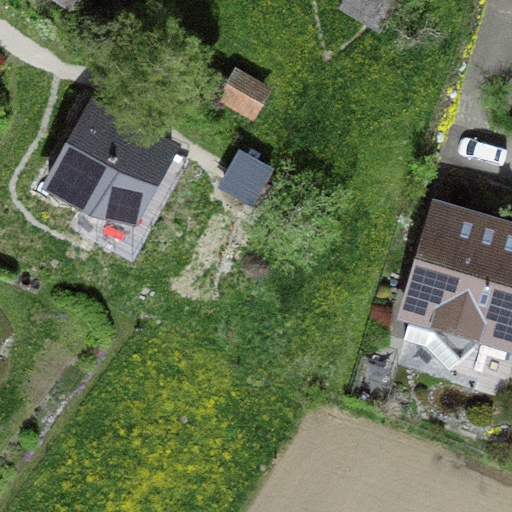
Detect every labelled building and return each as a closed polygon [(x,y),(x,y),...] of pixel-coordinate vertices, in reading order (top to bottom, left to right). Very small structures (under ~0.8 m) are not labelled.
[(52,0),(67,10),(73,0),(52,0)] [(395,0),(343,0),(339,8),(377,31),(395,0)] [(63,52),(43,81),(75,103),(96,75),(63,52)] [(275,92),(242,73),(225,104),(258,123),(275,92)] [(181,147),(91,99),(42,188),(92,215),(140,223),(181,147)] [(511,228),(443,208),(407,323),(511,355),(511,228)]
